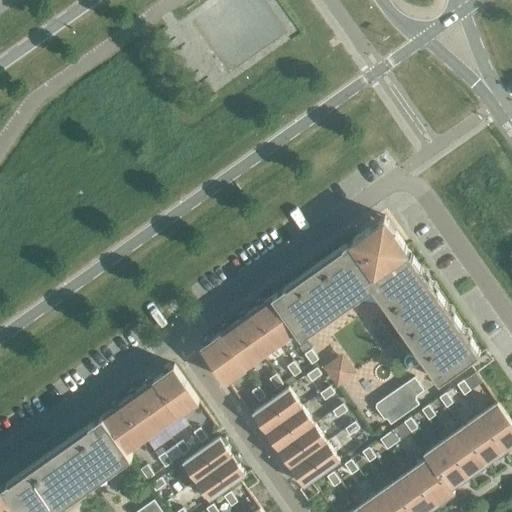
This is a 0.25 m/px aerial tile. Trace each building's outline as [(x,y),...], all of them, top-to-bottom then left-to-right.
[(275,293),(274,294),(303,335),(316,326),(315,324),(314,324),(312,321),(322,314),(326,319),(340,310),(338,308),(336,304),(346,297),(349,303),(351,301),(352,302),(356,302),(361,299),(380,302),(384,307),(388,308),(439,380),(481,351),(480,351),(481,351),(480,349),(479,350),(472,339),(471,338),(471,337),(469,339),(466,342),(459,332),(464,328),(464,327),(463,326),(456,316),(456,315),(455,314),(454,314),(452,315),(452,316),(449,318),(442,308),(447,304),(448,304),(447,302),(446,303),(439,292),(438,290),(438,291),(438,290),(436,292),(432,294),(425,285),(431,281),(431,280),(430,279),(422,269),(423,268),(422,267),(421,267),(414,257),(413,255),(412,255),(407,247),(407,246),(406,245),(396,231),(395,232),(387,238),(376,236),(371,228),(370,227),(356,236),(354,237),(354,238),(346,244),(346,243),(346,244),(345,243),(344,244),(344,245),(334,252),(332,253),(322,260),(320,261),(321,261),(310,269),(310,268),(309,269),(309,270),(298,277),(298,276),(297,278),(275,293)] [(303,335),(274,294),(273,294),(274,294),(265,301),(263,299),(261,298),(257,302),(256,304),(257,306),(256,306),(281,342),(298,330),(302,336),(303,335)] [(281,342),(256,306),(255,307),(247,313),(246,311),(243,311),(239,314),(238,316),(240,318),(239,319),(239,318),(238,319),(263,354),(281,342)] [(263,354),(238,319),(237,319),(238,320),(229,326),(228,324),(226,323),(221,326),(221,329),(222,331),(221,331),(246,367),(263,354)] [(246,367),(221,331),(220,332),(212,338),(210,336),(208,336),(204,339),(203,341),(204,343),(202,345),(227,380),(246,367)] [(305,353),(312,363),(319,358),(312,348),(305,353)] [(287,365),(294,375),(301,370),(294,360),(287,365)] [(157,376),(156,377),(181,412),(200,399),(175,364),(172,366),(171,364),(169,363),(164,366),(164,369),(165,371),(157,377),(157,376)] [(317,366),(307,373),(312,380),(322,373),(317,366)] [(270,377),(277,388),(283,383),(276,373),(270,377)] [(139,389),(138,389),(163,425),(181,412),(156,377),(155,377),(155,378),(154,376),(151,376),(147,379),(146,381),(148,383),(139,389)] [(415,376),(408,381),(411,386),(418,380),(415,376)] [(465,394),(471,389),(464,379),(458,384),(465,394)] [(421,385),(418,380),(411,386),(414,390),(421,385)] [(417,395),(414,390),(411,386),(408,381),(377,403),(376,407),(384,418),(388,418),(388,419),(395,414),(402,409),(409,404),(416,399),(417,395)] [(252,390),(259,400),(266,395),(259,385),(252,390)] [(325,399),(335,392),(331,385),(321,392),(325,399)] [(424,389),(421,385),(414,390),(417,395),(424,389)] [(302,405),(289,386),(254,411),(254,412),(255,413),(256,413),(254,415),(253,417),(256,421),(259,422),(261,421),(267,429),(266,429),(267,430),(302,405)] [(121,401),(121,402),(146,437),(163,425),(138,389),(137,390),(138,390),(137,391),(136,389),(133,388),(129,391),(129,394),(130,396),(121,402),(121,401)] [(446,392),(440,396),(447,406),(454,402),(446,392)] [(419,403),(416,399),(409,404),(412,408),(419,403)] [(103,414),(132,456),(133,455),(129,449),(146,437),(121,402),(120,402),(120,403),(119,403),(118,401),(116,401),(111,404),(111,406),(112,408),(103,414)] [(511,421),(498,401),(479,414),(504,450),(505,450),(505,449),(511,443),(511,421)] [(348,409),(343,403),(333,410),(338,416),(348,409)] [(412,408),(409,404),(402,409),(405,413),(412,408)] [(429,419),(436,414),(429,404),(422,409),(429,419)] [(315,423),(302,405),(267,430),(267,431),(268,430),(268,431),(266,432),(266,435),(269,439),(271,440),(273,438),(279,447),(279,448),(315,423)] [(405,413),(402,409),(395,414),(398,418),(405,413)] [(132,456),(103,414),(102,415),(102,416),(92,423),(92,422),(92,423),(91,422),(90,423),(90,424),(80,431),(78,432),(68,439),(66,440),(67,440),(56,448),(56,447),(55,448),(55,449),(44,456),(44,455),(43,456),(43,457),(33,464),(32,464),(31,465),(21,472),(19,473),(20,473),(9,481),(9,480),(7,481),(8,482),(0,487),(0,511),(58,511),(60,511),(60,507),(62,505),(58,500),(68,493),(71,496),(70,496),(72,498),(97,480),(96,478),(93,475),(103,468),(107,473),(109,472),(105,466),(115,460),(118,463),(117,463),(119,465),(132,456)] [(398,418),(395,414),(388,419),(391,423),(398,418)] [(504,450),(479,414),(461,427),(487,462),(495,456),(497,458),(499,458),(503,455),(504,452),(503,451),(503,450),(504,451),(504,450)] [(412,431),(418,427),(411,416),(405,421),(412,431)] [(360,427),(355,420),(345,427),(350,434),(360,427)] [(327,440),(315,423),(279,448),(280,448),(280,449),(279,450),(278,452),(281,457),(284,457),(286,456),(291,464),(291,465),(292,465),(327,440)] [(193,430),(200,441),(207,436),(200,426),(193,430)] [(487,462),(461,427),(444,439),(469,475),(470,474),(469,474),(478,468),(479,470),(481,470),(486,467),(486,465),(485,463),(486,463),(487,462)] [(393,429),(387,433),(394,443),(400,439),(393,429)] [(394,443),(387,433),(380,438),(387,448),(394,443)] [(184,460),(197,479),(233,454),(233,453),(232,453),(226,445),(228,444),(229,441),(226,437),(223,436),(221,438),(221,437),(220,435),(220,436),(220,435),(184,460)] [(176,443),(183,453),(190,449),(183,439),(176,443)] [(469,475),(444,439),(426,452),(454,492),(455,491),(452,486),(460,481),(461,482),(464,483),(468,480),(469,477),(467,475),(468,475),(469,475)] [(341,459),(327,440),(292,465),(292,466),(293,466),(291,468),(291,470),(294,474),(296,475),(298,474),(304,482),(305,484),(305,483),(305,484),(341,459)] [(369,446),(363,450),(370,460),(376,456),(369,446)] [(158,456),(165,466),(171,461),(164,451),(158,456)] [(454,492),(426,452),(425,452),(428,457),(411,468),(437,504),(437,503),(438,503),(439,505),(441,505),(446,502),(446,499),(445,498),(453,492),(454,492)] [(234,454),(233,454),(197,479),(211,498),(246,473),(246,472),(245,471),(239,462),(241,461),(241,459),(238,454),(235,454),(234,455),(233,455),(234,454)] [(352,472),(359,468),(352,458),(345,462),(352,472)] [(140,468),(147,478),(154,474),(146,464),(140,468)] [(437,504),(411,468),(394,481),(415,511),(428,511),(429,511),(427,510),(436,504),(436,505),(437,504)] [(334,470),(327,475),(334,485),(341,481),(334,470)] [(163,475),(153,482),(157,489),(168,482),(163,475)] [(415,511),(394,481),(376,493),(389,511),(415,511)] [(231,505),(238,501),(231,491),(224,495),(231,505)] [(389,511),(376,493),(358,506),(362,511),(389,511)] [(163,511),(154,498),(134,511),(163,511)] [(209,511),(219,511),(213,503),(207,508),(209,511)]
